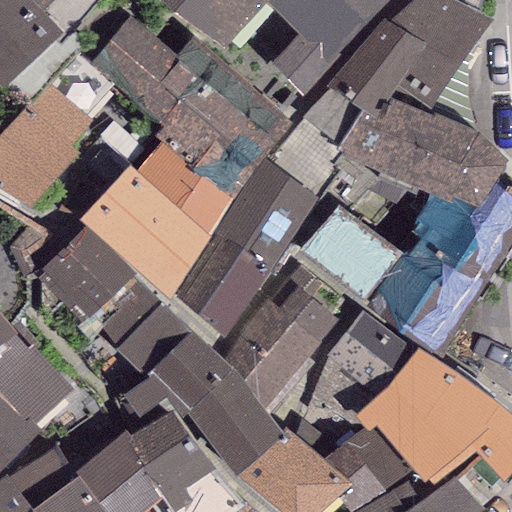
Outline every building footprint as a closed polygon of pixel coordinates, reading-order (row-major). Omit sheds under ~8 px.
[(0,0),(0,91),(2,93),(97,0),(0,0)] [(162,0),(160,2),(220,57),(266,7),(272,0),(162,0)] [(272,0),(266,7),(300,38),(269,71),(301,100),(394,0),(272,0)] [(445,0),(413,0),(382,24),(458,74),(491,25),(445,0)] [(109,44),(254,171),(290,127),(191,39),(175,60),(127,20),(109,44)] [(382,24),(326,91),(361,119),(374,123),(381,110),(390,113),(393,104),(424,121),(426,117),(458,74),(382,24)] [(254,171),(109,44),(88,69),(129,108),(131,105),(161,131),(153,140),(162,147),(135,176),(208,243),(254,171)] [(424,121),(393,104),(390,113),(381,110),(374,123),(361,119),(335,153),(430,200),(449,210),(452,202),(478,214),(495,187),(508,167),(478,139),(426,117),(424,121)] [(77,158),(25,109),(0,135),(0,195),(28,214),(77,158)] [(214,239),(268,275),(317,203),(265,164),(214,239)] [(135,176),(127,171),(79,226),(85,229),(136,277),(169,307),(208,243),(135,176)] [(511,245),(511,195),(495,187),(478,214),(452,202),(449,210),(430,200),(420,212),(427,217),(410,237),(419,242),(403,262),(364,311),(438,361),(511,245)] [(337,209),(298,258),(364,311),(403,262),(337,209)] [(85,229),(40,272),(44,276),(37,283),(83,330),(111,302),(134,280),(136,277),(85,229)] [(268,275),(214,239),(183,295),(187,312),(223,343),(268,275)] [(120,310),(100,329),(143,382),(146,379),(190,337),(134,280),(111,302),(120,310)] [(258,408),(264,415),(337,325),(296,289),(277,312),(262,301),(221,359),(236,379),(258,408)] [(407,352),(361,314),(325,358),(371,396),(407,352)] [(0,352),(15,340),(0,322),(0,352)] [(215,355),(190,337),(146,379),(148,381),(121,399),(139,423),(166,404),(166,405),(167,406),(175,400),(221,359),(215,355)] [(26,354),(15,340),(0,352),(0,402),(16,419),(20,414),(33,429),(72,398),(31,351),(26,354)] [(460,383),(415,355),(388,391),(352,421),(366,438),(375,432),(395,453),(460,383)] [(175,400),(167,406),(182,425),(189,417),(194,414),(199,418),(196,420),(209,448),(258,408),(236,379),(221,359),(175,400)] [(507,418),(460,383),(395,453),(432,493),(472,457),(507,418)] [(33,429),(20,414),(16,419),(0,402),(0,475),(38,440),(33,429)] [(264,415),(258,408),(209,448),(213,455),(234,485),(240,481),(281,440),(264,415)] [(239,511),(240,511),(170,418),(130,442),(125,435),(74,477),(97,511),(239,511)] [(511,421),(507,418),(472,457),(505,487),(511,480),(511,421)] [(329,511),(353,491),(285,436),(281,440),(240,481),(275,511),(329,511)] [(55,448),(6,483),(26,511),(97,511),(74,477),(55,448)] [(481,511),(452,481),(407,511),(481,511)] [(0,511),(26,511),(6,483),(0,487),(0,511)] [(402,511),(390,495),(361,511),(402,511)]
